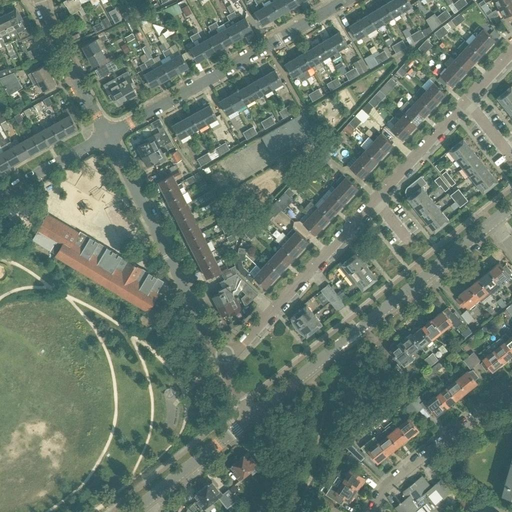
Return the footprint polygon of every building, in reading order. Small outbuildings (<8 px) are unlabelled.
[(66,0),(65,1),(67,5),(66,6),(71,14),(79,10),(82,15),(85,13),(80,4),(81,4),(78,0),(66,0)] [(280,14),(289,9),(283,0),(276,0),(273,2),(280,14)] [(283,0),(289,9),(298,4),(295,0),(283,0)] [(400,13),(402,12),(394,0),(392,0),(385,4),(393,17),(400,13)] [(394,0),(402,12),(402,11),(411,6),(407,0),(394,0)] [(465,0),(458,0),(453,4),(452,2),(453,2),(451,0),(445,0),(449,5),(455,13),(468,3),(467,2),(465,0)] [(271,19),(280,14),(273,2),(265,7),(271,19)] [(511,3),(511,2),(500,8),(505,17),(511,13),(511,3)] [(139,6),(142,14),(150,10),(146,3),(139,6)] [(168,18),(182,12),(178,3),(164,9),(168,18)] [(256,6),(258,11),(255,13),(262,25),(271,19),(265,7),(262,3),(257,5),(256,6)] [(132,6),(137,14),(140,12),(136,4),(132,6)] [(384,23),(393,17),(385,4),(376,10),(384,23)] [(192,13),(187,5),(181,8),(186,17),(192,13)] [(9,12),(20,37),(25,48),(22,40),(34,34),(26,18),(21,20),(16,9),(9,12)] [(115,23),(121,20),(115,9),(109,12),(115,23)] [(367,15),(375,28),(384,23),(376,10),(367,15)] [(437,17),(442,23),(451,16),(446,10),(437,17)] [(126,21),(130,19),(127,11),(122,14),(126,21)] [(25,48),(20,37),(9,12),(1,16),(8,31),(13,41),(16,40),(21,50),(25,48)] [(236,15),(234,12),(230,14),(243,35),(252,30),(245,19),(242,20),(238,13),(236,15)] [(456,16),(461,23),(465,19),(461,13),(456,16)] [(234,41),(234,40),(243,35),(230,14),(226,16),(229,21),(224,24),(234,41)] [(442,23),(437,17),(434,14),(426,20),(432,30),(442,23)] [(366,33),(375,28),(367,15),(358,21),(366,33)] [(13,41),(8,31),(1,16),(0,16),(0,31),(6,44),(5,44),(8,49),(7,50),(10,56),(15,54),(12,48),(13,48),(10,43),(13,41)] [(456,26),(461,23),(456,16),(452,20),(456,26)] [(105,29),(111,25),(107,17),(100,20),(105,29)] [(140,22),(139,22),(145,33),(151,30),(148,25),(151,23),(148,17),(146,18),(140,22)] [(511,26),(505,17),(500,20),(508,31),(511,27),(511,26)] [(128,21),(138,40),(142,38),(132,19),(128,21)] [(366,33),(358,21),(349,26),(357,39),(361,37),(365,43),(370,40),(366,33)] [(101,22),(92,26),(95,32),(104,28),(101,22)] [(218,26),(216,22),(212,24),(225,46),(234,41),(224,24),(218,26)] [(216,51),(224,46),(225,46),(212,24),(208,26),(210,30),(208,31),(212,37),(209,39),(216,51)] [(439,29),(444,36),(448,32),(443,26),(439,29)] [(401,30),(406,38),(410,35),(411,34),(407,27),(401,30)] [(439,40),(444,36),(439,29),(434,33),(439,40)] [(483,29),(476,37),(487,48),(494,40),(483,29)] [(415,33),(419,40),(424,37),(420,30),(415,33)] [(337,51),(338,50),(347,45),(339,32),(330,38),(337,51)] [(415,33),(415,32),(411,34),(410,35),(414,43),(419,40),(415,33)] [(102,41),(107,39),(105,34),(95,40),(83,46),(88,56),(101,49),(105,47),(102,41)] [(132,34),(125,38),(127,42),(134,38),(132,34)] [(162,44),(167,41),(163,34),(158,37),(162,44)] [(199,44),(197,40),(194,34),(190,37),(193,42),(196,46),(190,49),(197,61),(206,56),(199,44)] [(469,45),(480,55),(487,48),(476,37),(473,35),(471,38),(470,38),(466,42),(469,45)] [(337,51),(330,38),(321,43),(328,56),(333,53),(336,59),(341,56),(338,50),(337,51)] [(206,56),(216,51),(209,39),(199,44),(206,56)] [(397,44),(401,50),(406,47),(402,40),(397,44)] [(422,44),(428,50),(432,45),(426,40),(422,44)] [(166,50),(170,47),(167,41),(162,44),(159,46),(163,52),(166,50)] [(126,43),(121,46),(125,54),(130,51),(126,43)] [(322,59),(328,56),(321,43),(312,48),(319,61),(320,61),(322,59)] [(396,53),(401,50),(397,44),(392,46),(396,53)] [(424,54),(428,50),(422,44),(418,49),(424,54)] [(179,72),(188,66),(181,54),(175,45),(170,47),(166,50),(179,72)] [(473,63),(480,55),(469,45),(462,53),(473,63)] [(370,69),(377,64),(383,61),(379,54),(375,46),(372,48),(374,53),(364,58),(370,69)] [(149,60),(152,58),(146,48),(143,50),(149,60)] [(319,61),(312,48),(303,54),(310,67),(314,64),(318,70),(323,67),(323,65),(321,63),(320,61),(319,61)] [(106,59),(101,49),(88,56),(93,66),(106,59)] [(169,77),(179,72),(166,50),(163,52),(162,52),(167,62),(162,65),(169,77)] [(379,54),(383,61),(388,58),(384,51),(379,54)] [(454,61),(465,71),(473,63),(462,53),(454,61)] [(305,79),(311,76),(307,69),(310,67),(303,54),(294,59),(301,72),(305,79)] [(305,79),(301,72),(294,59),(285,64),(292,77),(296,75),(301,82),(305,79)] [(352,64),(355,68),(359,75),(360,74),(359,74),(367,70),(361,59),(352,64)] [(107,64),(112,71),(117,68),(115,64),(117,64),(115,60),(107,64)] [(447,69),(458,79),(465,71),(454,61),(447,69)] [(400,67),(406,72),(407,73),(411,68),(405,62),(401,67),(400,67)] [(28,74),(33,84),(38,81),(51,74),(46,64),(28,74)] [(99,78),(112,71),(107,64),(95,70),(99,78)] [(160,82),(169,77),(162,65),(153,70),(160,82)] [(406,72),(400,67),(396,72),(402,77),(406,72)] [(350,71),(354,78),(359,75),(355,68),(350,71)] [(0,71),(0,77),(8,75),(8,74),(6,69),(0,71)] [(451,86),(458,79),(447,69),(440,76),(451,86)] [(151,87),(160,82),(153,70),(144,75),(151,87)] [(265,76),(272,89),(282,83),(274,70),(265,76)] [(135,85),(130,76),(127,71),(115,78),(128,100),(135,95),(137,94),(133,87),(135,85)] [(350,71),(345,74),(349,81),(354,78),(350,71)] [(0,77),(0,80),(9,95),(22,87),(14,72),(12,73),(8,74),(8,75),(0,77)] [(51,74),(38,81),(43,91),(56,84),(51,74)] [(256,81),(263,94),(272,89),(265,76),(256,81)] [(337,77),(332,81),(336,88),(342,85),(337,77)] [(128,100),(115,78),(103,84),(106,89),(111,99),(114,97),(118,104),(119,103),(120,104),(128,100)] [(386,83),(392,88),(396,83),(390,78),(386,83)] [(438,101),(445,93),(433,83),(429,79),(422,87),(426,91),(438,101)] [(254,99),(263,94),(256,81),(247,86),(254,99)] [(336,88),(332,81),(326,84),(331,92),(336,88)] [(388,92),(392,88),(386,83),(382,87),(388,92)] [(237,91),(245,104),(254,99),(247,86),(237,91)] [(504,107),(511,99),(511,87),(511,86),(497,98),(501,103),(502,102),(504,105),(503,106),(504,107)] [(319,88),(313,92),(317,99),(324,96),(319,88)] [(379,90),(376,94),(382,99),(385,96),(379,90)] [(236,109),(245,104),(237,91),(228,97),(236,109)] [(430,109),(438,101),(426,91),(419,99),(430,109)] [(313,92),(308,94),(312,102),(317,99),(313,92)] [(372,98),(378,103),(382,99),(376,94),(372,98)] [(47,107),(52,104),(51,103),(48,97),(43,100),(47,107)] [(227,115),(236,109),(228,97),(219,102),(227,115)] [(15,106),(22,102),(20,98),(13,101),(15,106)] [(368,102),(374,107),(378,103),(372,98),(368,102)] [(412,99),(408,102),(412,106),(423,116),(430,109),(419,99),(416,102),(412,99)] [(399,108),(405,114),(416,124),(423,116),(412,106),(408,102),(407,101),(399,108)] [(369,116),(374,107),(368,102),(361,109),(369,116)] [(42,110),(39,103),(33,106),(37,113),(42,110)] [(199,108),(207,123),(217,118),(209,105),(208,103),(199,108)] [(290,105),(283,109),(288,116),(294,113),(290,105)] [(61,120),(68,134),(78,128),(73,121),(76,120),(68,107),(64,110),(68,116),(61,120)] [(27,118),(33,115),(29,108),(23,111),(27,118)] [(190,115),(198,128),(207,123),(199,108),(196,109),(198,111),(190,115)] [(288,116),(283,109),(278,112),(283,120),(288,116)] [(303,112),(261,137),(274,158),(309,138),(311,142),(318,139),(303,112)] [(23,120),(19,113),(14,116),(18,123),(23,120)] [(400,120),(398,121),(409,131),(416,124),(405,114),(400,120)] [(189,133),(198,128),(190,115),(181,120),(189,133)] [(272,115),(265,119),(266,120),(270,126),(270,127),(276,123),(272,115)] [(355,116),(351,121),(357,126),(361,122),(355,116)] [(387,126),(391,129),(390,130),(402,140),(409,131),(398,121),(393,117),(389,120),(387,126)] [(164,127),(160,119),(150,124),(152,129),(157,126),(157,127),(159,130),(164,127)] [(59,139),(68,134),(61,120),(51,126),(59,139)] [(180,138),(189,133),(181,120),(172,125),(180,138)] [(265,129),(270,126),(266,120),(261,123),(265,129)] [(4,131),(10,128),(6,121),(0,124),(4,131)] [(352,130),(347,125),(342,130),(349,136),(354,131),(353,130),(352,130)] [(42,131),(49,144),(59,139),(51,126),(42,131)] [(253,126),(247,130),(251,137),(252,137),(258,134),(253,126)] [(165,129),(140,142),(141,144),(138,146),(138,148),(142,156),(164,144),(171,141),(165,129)] [(251,137),(247,130),(242,132),(247,140),(252,137),(251,137)] [(376,130),(369,138),(385,152),(393,144),(382,133),(381,134),(376,130)] [(40,150),(49,144),(42,131),(32,136),(40,150)] [(335,138),(340,144),(345,139),(339,134),(334,138),(335,138)] [(30,155),(40,150),(32,136),(23,142),(30,155)] [(385,152),(369,138),(368,137),(360,146),(365,151),(376,161),(384,153),(385,152)] [(336,148),(340,144),(335,138),(334,138),(331,142),(336,148)] [(455,159),(469,148),(466,145),(467,144),(463,139),(448,150),(455,159)] [(19,144),(17,140),(11,143),(14,147),(13,147),(21,160),(30,155),(23,142),(19,144)] [(156,164),(166,160),(162,153),(175,147),(171,141),(164,144),(142,156),(146,164),(147,164),(147,166),(155,162),(156,164)] [(225,143),(220,145),(220,146),(224,153),(230,150),(226,142),(225,143)] [(10,149),(7,143),(1,147),(4,152),(11,165),(21,160),(13,147),(10,149)] [(220,146),(220,145),(215,148),(219,156),(224,153),(220,146)] [(469,148),(455,159),(462,168),(477,156),(473,151),(472,152),(469,148)] [(174,163),(181,159),(177,150),(170,154),(174,163)] [(358,159),(369,170),(376,161),(365,151),(358,159)] [(0,154),(0,166),(2,170),(11,165),(4,152),(0,154)] [(208,152),(201,156),(202,157),(206,164),(212,160),(208,152)] [(202,157),(201,156),(196,159),(201,167),(206,164),(202,157)] [(469,176),(483,165),(480,161),(477,156),(462,168),(469,176)] [(323,163),(317,158),(313,162),(319,167),(323,163)] [(358,159),(350,168),(361,178),(369,170),(358,159)] [(314,172),(319,167),(313,162),(309,166),(314,172)] [(439,172),(444,169),(439,163),(435,166),(439,172)] [(483,165),(469,176),(476,185),(490,173),(486,168),(486,169),(483,165)] [(164,191),(177,184),(173,177),(180,173),(178,169),(165,175),(166,177),(159,181),(164,191)] [(446,180),(450,177),(445,171),(441,174),(446,180)] [(299,177),(304,183),(308,178),(303,173),(299,177)] [(490,173),(476,185),(483,193),(484,192),(486,192),(488,190),(488,189),(497,182),(490,173)] [(338,186),(349,196),(357,188),(342,174),(335,182),(339,185),(338,186)] [(189,185),(196,181),(193,176),(186,179),(189,185)] [(413,207),(428,195),(421,187),(426,183),(421,176),(407,187),(406,190),(405,193),(406,196),(411,201),(410,202),(413,207)] [(439,186),(444,182),(439,176),(434,180),(439,186)] [(300,187),(304,183),(299,177),(295,181),(300,187)] [(450,177),(446,180),(451,186),(455,183),(450,177)] [(198,185),(201,191),(209,187),(206,182),(198,185)] [(342,204),(349,196),(338,186),(339,185),(335,182),(328,190),(332,193),(331,194),(342,204)] [(444,182),(439,186),(439,187),(440,186),(445,192),(449,188),(444,182)] [(177,184),(164,191),(169,201),(182,194),(182,193),(185,191),(181,183),(177,185),(177,184)] [(284,193),(290,198),(294,194),(289,188),(284,193)] [(454,192),(459,198),(463,195),(458,189),(454,192)] [(203,194),(206,200),(213,196),(211,191),(203,194)] [(455,202),(459,198),(454,192),(450,196),(455,202)] [(286,202),(288,200),(290,198),(284,193),(280,197),(286,202)] [(173,210),(186,203),(182,194),(169,201),(173,210)] [(335,211),(342,204),(331,194),(324,201),(335,211)] [(421,214),(435,204),(428,195),(413,207),(417,212),(418,211),(421,214)] [(459,198),(464,204),(468,201),(463,195),(459,198)] [(459,208),(464,204),(459,198),(455,202),(459,208)] [(212,209),(219,206),(216,200),(209,204),(212,209)] [(328,219),(335,211),(324,201),(318,208),(317,209),(328,219)] [(186,203),(173,210),(178,220),(191,213),(186,203)] [(435,204),(421,214),(424,218),(423,219),(427,224),(441,212),(435,204)] [(321,227),(328,219),(317,209),(318,208),(314,205),(306,213),(321,227)] [(263,215),(269,221),(273,216),(267,211),(263,215)] [(441,212),(427,224),(434,232),(443,225),(445,226),(447,224),(447,222),(449,221),(441,212)] [(183,230),(196,223),(191,213),(178,220),(183,230)] [(314,234),(321,227),(306,213),(299,220),(314,234)] [(79,233),(67,226),(48,214),(32,240),(50,251),(50,252),(51,251),(57,255),(56,255),(58,256),(57,257),(58,257),(62,259),(66,261),(66,262),(67,262),(70,264),(70,265),(71,264),(73,265),(73,266),(77,268),(77,269),(78,268),(81,270),(81,271),(82,271),(85,273),(86,273),(88,274),(88,275),(89,275),(92,277),(92,278),(93,277),(96,279),(96,280),(97,280),(100,282),(101,283),(101,282),(103,283),(103,284),(104,284),(107,286),(108,287),(108,286),(111,288),(111,289),(112,289),(115,291),(116,292),(116,291),(118,292),(118,293),(119,293),(122,295),(123,296),(123,295),(126,297),(126,298),(127,298),(131,300),(130,300),(131,301),(131,300),(133,301),(133,302),(134,302),(137,304),(138,305),(138,304),(141,307),(142,307),(146,309),(145,309),(146,310),(146,309),(147,310),(156,297),(155,296),(164,281),(80,231),(79,233)] [(219,224),(226,220),(223,215),(216,219),(219,224)] [(265,225),(269,221),(263,215),(260,220),(265,225)] [(14,216),(9,219),(16,233),(22,230),(14,216)] [(196,223),(183,230),(188,239),(201,233),(196,223)] [(225,233),(231,230),(229,225),(222,228),(225,233)] [(249,231),(255,236),(259,232),(253,226),(249,231)] [(300,249),(307,241),(297,231),(293,228),(285,236),(289,239),(300,249)] [(251,240),(255,236),(249,231),(245,235),(251,240)] [(201,233),(188,239),(193,249),(206,243),(201,233)] [(230,243),(237,240),(234,234),(227,238),(230,243)] [(293,257),(300,249),(289,239),(285,236),(278,243),(283,247),(282,247),(293,257)] [(198,259),(211,252),(206,243),(193,249),(198,259)] [(227,255),(235,252),(232,246),(225,250),(227,255)] [(286,265),(293,257),(282,247),(275,255),(286,265)] [(202,268),(216,262),(211,252),(198,259),(202,268)] [(345,276),(348,273),(362,262),(359,259),(360,258),(356,253),(338,267),(345,276)] [(244,261),(245,255),(237,254),(236,259),(239,272),(250,282),(254,278),(249,273),(244,268),(244,261)] [(269,262),(279,272),(286,265),(275,255),(269,262)] [(228,270),(228,269),(226,265),(224,266),(221,259),(216,262),(202,268),(207,278),(215,274),(216,276),(221,274),(228,270)] [(272,280),(279,272),(269,262),(261,270),(272,280)] [(365,266),(362,262),(348,273),(345,276),(351,284),(355,282),(369,270),(366,265),(365,266)] [(498,283),(511,272),(506,265),(503,267),(499,263),(489,271),(498,283)] [(227,278),(236,274),(235,265),(228,269),(228,270),(221,274),(225,280),(227,278)] [(254,278),(264,288),(272,280),(261,270),(256,265),(249,273),(254,278)] [(369,270),(355,282),(362,290),(363,289),(365,290),(367,288),(368,286),(377,279),(369,270)] [(489,271),(479,279),(488,291),(491,295),(502,287),(498,283),(489,271)] [(213,299),(217,307),(235,298),(238,296),(242,290),(241,289),(246,284),(236,274),(227,278),(225,280),(223,280),(227,286),(219,290),(220,293),(213,297),(213,298),(213,299)] [(481,303),(491,295),(488,291),(479,279),(469,287),(478,299),(479,299),(481,303)] [(241,298),(245,306),(258,295),(246,284),(241,289),(242,290),(246,294),(241,298)] [(331,294),(334,291),(328,284),(325,287),(331,294)] [(334,298),(331,294),(325,287),(320,291),(329,302),(334,298)] [(463,308),(466,305),(469,309),(472,309),(476,307),(476,304),(475,302),(478,299),(469,287),(458,296),(460,297),(457,300),(463,308)] [(336,301),(339,298),(334,291),(331,294),(334,298),(336,301)] [(343,292),(338,295),(344,302),(348,299),(343,292)] [(231,315),(241,310),(235,298),(217,307),(221,315),(222,314),(222,316),(230,312),(231,315)] [(342,308),(336,301),(334,298),(329,302),(337,312),(342,308)] [(336,301),(342,308),(344,306),(345,305),(339,298),(336,301)] [(506,305),(501,298),(496,301),(502,308),(506,305)] [(296,329),(314,315),(306,305),(290,318),(292,320),(291,321),(296,329)] [(496,312),(490,305),(485,309),(491,316),(496,312)] [(452,314),(447,308),(442,312),(431,320),(441,332),(451,324),(452,326),(457,327),(463,322),(455,312),(454,312),(452,314)] [(467,323),(472,319),(466,311),(461,315),(467,323)] [(314,315),(296,329),(303,336),(304,335),(306,337),(321,325),(314,315)] [(498,315),(489,323),(492,327),(492,326),(495,330),(500,326),(497,322),(501,319),(498,315)] [(431,340),(441,332),(431,320),(421,328),(431,340)] [(485,332),(492,327),(489,323),(482,328),(485,332)] [(461,333),(465,338),(472,332),(468,327),(461,333)] [(431,340),(421,328),(412,335),(410,334),(421,347),(421,348),(425,353),(430,349),(426,344),(431,340)] [(511,336),(510,338),(506,333),(501,337),(504,342),(511,352),(511,336)] [(421,348),(421,347),(410,334),(400,342),(410,354),(419,346),(421,348)] [(410,354),(400,342),(390,350),(399,362),(405,358),(409,363),(414,359),(410,354)] [(499,346),(495,342),(490,345),(494,350),(493,351),(503,362),(511,354),(511,352),(504,342),(499,346)] [(438,348),(443,355),(448,352),(442,345),(438,348)] [(492,370),(503,362),(493,351),(479,362),(486,371),(490,368),(492,370)] [(428,356),(433,363),(438,360),(432,353),(428,356)] [(469,357),(475,365),(480,361),(473,353),(469,357)] [(429,366),(433,363),(428,356),(424,359),(429,366)] [(471,368),(475,365),(469,357),(464,360),(470,369),(471,368)] [(432,369),(435,372),(441,367),(438,363),(432,369)] [(395,365),(391,367),(398,377),(402,374),(395,365)] [(457,379),(466,391),(476,383),(474,380),(478,377),(471,368),(470,369),(457,379)] [(428,377),(435,372),(432,369),(425,374),(428,377)] [(456,399),(466,391),(457,379),(447,387),(456,399)] [(446,407),(456,399),(447,387),(436,396),(446,407)] [(436,415),(446,407),(436,396),(426,404),(428,405),(424,408),(429,415),(433,412),(436,415)] [(419,410),(423,406),(421,403),(423,402),(418,397),(412,402),(419,410)] [(404,406),(411,416),(416,412),(409,402),(404,406)] [(373,416),(376,420),(382,414),(379,411),(373,416)] [(369,424),(376,420),(373,416),(366,421),(369,424)] [(418,430),(409,418),(403,423),(399,419),(395,421),(399,426),(398,427),(407,438),(418,430)] [(393,431),(389,426),(384,430),(388,435),(397,446),(407,438),(398,427),(393,431)] [(388,454),(397,446),(388,435),(378,443),(388,454)] [(377,462),(388,454),(378,443),(368,451),(377,462)] [(360,461),(364,457),(354,448),(351,445),(347,449),(350,452),(351,453),(360,461)] [(238,460),(248,473),(258,465),(248,452),(238,460)] [(360,461),(351,453),(347,457),(356,465),(360,461)] [(239,481),(248,473),(238,460),(229,468),(239,481)] [(511,461),(502,493),(511,496),(511,461)] [(364,478),(350,469),(348,473),(344,471),(339,478),(343,480),(357,489),(364,478)] [(341,503),(345,497),(349,501),(357,489),(343,480),(339,478),(338,477),(326,494),(341,503)] [(437,511),(438,511),(433,506),(451,492),(441,479),(430,488),(429,486),(422,477),(402,494),(406,499),(397,506),(396,507),(399,511),(437,511)] [(202,489),(212,502),(222,494),(212,481),(202,489)] [(203,509),(212,502),(202,489),(193,496),(203,509)] [(461,501),(473,505),(474,499),(463,496),(461,501)] [(471,510),(473,505),(461,501),(459,507),(471,510)]
